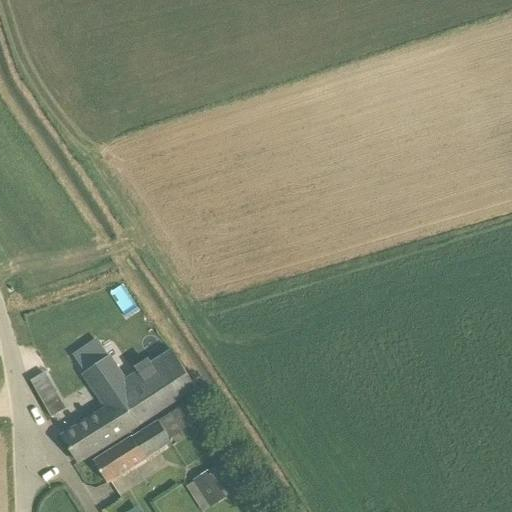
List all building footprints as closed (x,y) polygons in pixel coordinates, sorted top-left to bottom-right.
[(126,378),(117,367),(93,383),(109,410),(63,438),(79,464),(167,408),(197,389),(172,350),(126,378)] [(31,380),(51,417),(64,410),(66,409),(61,400),(45,372),(31,380)] [(255,511),(274,511),(196,397),(185,405),(255,511)] [(173,442),(159,421),(95,463),(108,484),(173,442)] [(209,471),(193,480),(211,507),(225,497),(209,471)] [(138,506),(141,511),(156,511),(148,499),(138,506)]
